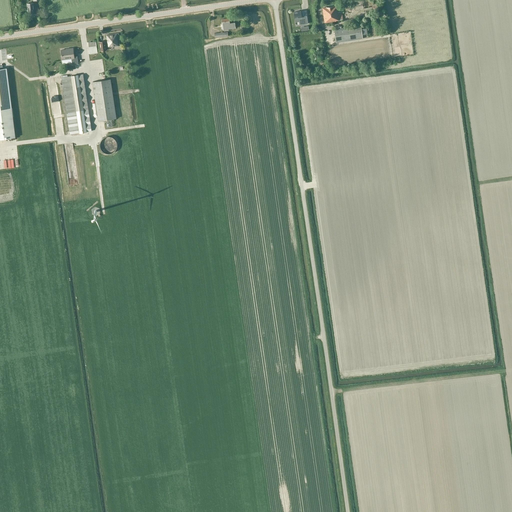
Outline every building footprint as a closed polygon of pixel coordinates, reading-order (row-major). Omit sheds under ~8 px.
[(35,14),(34,3),(27,4),(28,15),(35,14)] [(342,12),(338,12),(337,6),(322,8),(325,23),(336,21),(343,20),(342,12)] [(304,16),(302,17),(301,11),(294,12),(295,18),(300,18),(300,23),(305,22),(304,16)] [(235,22),(232,23),(232,18),(222,19),(223,30),(224,30),(228,29),(236,28),(235,22)] [(336,43),(363,39),(361,25),(334,29),(336,43)] [(109,48),(109,47),(120,46),(118,34),(106,35),(107,43),(106,43),(106,48),(109,48)] [(90,55),(97,54),(96,42),(88,43),(90,55)] [(67,50),(61,51),(62,59),(62,63),(68,62),(67,59),(71,58),(72,64),(78,64),(77,56),(74,56),(73,49),(66,49),(67,50)] [(0,68),(0,139),(15,137),(7,68),(0,68)] [(91,134),(82,75),(59,78),(68,137),(91,134)] [(110,79),(92,82),(98,121),(116,118),(110,79)] [(109,137),(108,136),(107,137),(105,137),(104,138),(103,139),(102,140),(101,141),(100,142),(100,143),(100,145),(100,146),(100,148),(101,149),(101,150),(102,151),(103,152),(104,153),(105,153),(107,154),(108,154),(109,154),(111,154),(112,153),(113,153),(114,152),(115,151),(116,150),(117,148),(117,147),(117,146),(117,145),(117,143),(117,142),(116,141),(115,139),(114,138),(112,137),(111,137),(109,137)]
